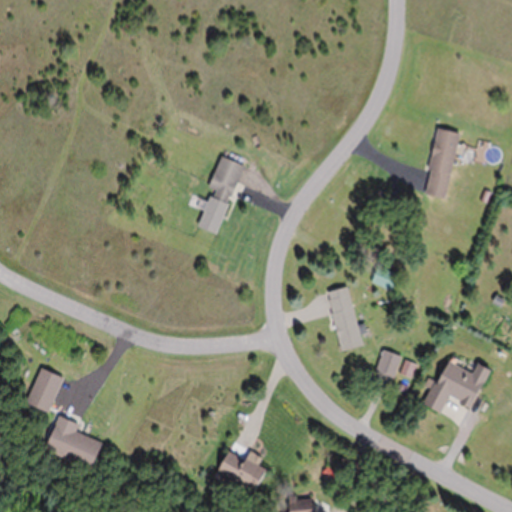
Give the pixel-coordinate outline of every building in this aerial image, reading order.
[(452,200),(465,134),(443,129),(429,196),(452,200)] [(224,236),(246,165),(224,158),(201,229),(224,236)] [(367,346),(352,288),(330,294),(345,352),(367,346)] [(498,372),(484,364),(478,375),(450,361),(428,404),(446,413),(454,397),(478,410),(498,372)] [(68,378),(45,368),(30,403),(52,413),(68,378)] [(80,434),(83,424),(62,416),(50,451),(101,470),(110,444),(80,434)] [(262,494),(275,477),(237,449),(224,467),(262,494)] [(321,511),(315,494),(290,503),(293,511),(321,511)]
